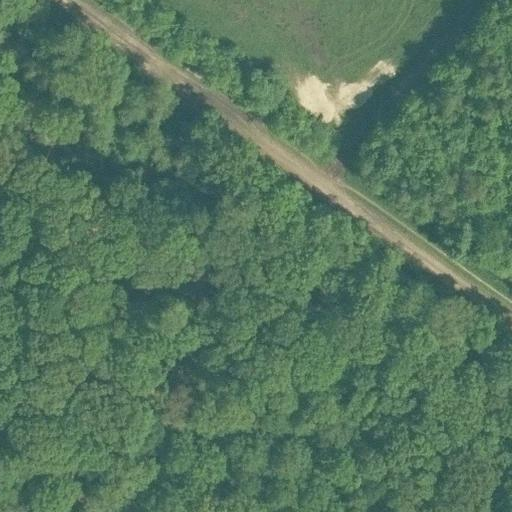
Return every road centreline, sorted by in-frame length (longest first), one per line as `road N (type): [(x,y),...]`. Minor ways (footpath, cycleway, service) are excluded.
road 1 (track): [(511,317),(67,0)]
road 2 (track): [(303,168),(469,0)]
